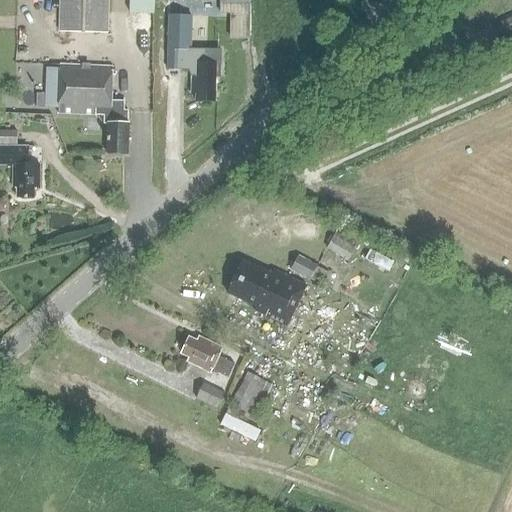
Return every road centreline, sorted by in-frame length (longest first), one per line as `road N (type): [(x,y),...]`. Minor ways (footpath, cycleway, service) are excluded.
road 1 (tertiary): [(0,360),(399,0)]
road 2 (track): [(235,145),(300,176),(511,80)]
